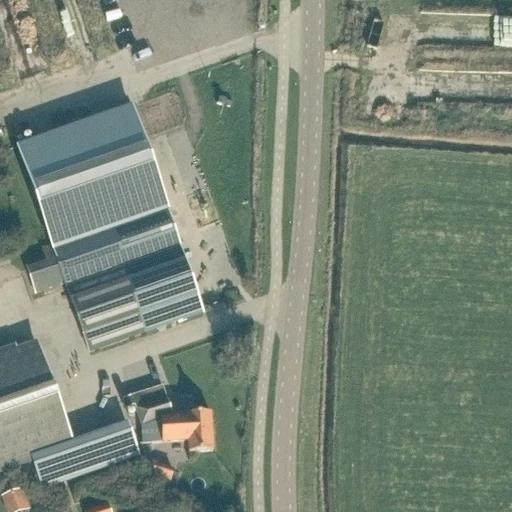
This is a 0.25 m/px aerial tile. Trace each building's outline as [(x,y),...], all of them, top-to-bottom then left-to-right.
[(131,109),(16,149),(53,252),(167,212),(131,109)] [(89,356),(203,316),(167,212),(53,252),(57,264),(28,274),(36,297),(65,287),(89,356)] [(41,491),(98,471),(88,442),(71,448),(35,345),(0,357),(0,472),(31,462),(41,491)] [(162,388),(131,398),(140,429),(161,423),(161,447),(187,445),(188,454),(212,454),(211,417),(172,418),(162,388)] [(21,489),(2,496),(7,511),(14,511),(27,507),(21,489)]
